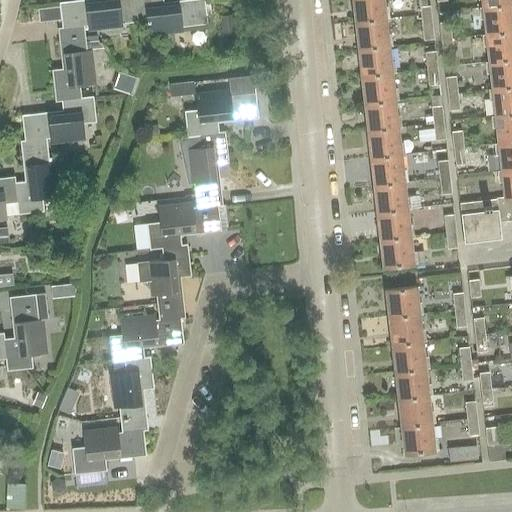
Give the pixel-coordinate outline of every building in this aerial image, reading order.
[(132,9),(132,0),(100,0),(101,2),(86,3),(85,0),(82,0),(59,3),(62,27),(84,26),(88,25),(88,29),(122,25),(122,23),(134,21),(132,9)] [(204,0),(186,0),(178,1),(178,5),(164,6),(163,0),(132,0),(132,9),(134,21),(147,20),(149,34),(183,30),(182,27),(207,24),(204,0)] [(384,0),(352,0),(355,22),(386,18),(384,0)] [(511,31),(511,3),(482,7),(485,34),(511,31)] [(430,13),(429,5),(427,6),(427,5),(419,6),(419,7),(420,7),(421,14),(430,13)] [(433,39),(430,13),(421,14),(424,41),(433,39)] [(220,16),(224,48),(242,46),(239,14),(220,16)] [(389,45),(386,18),(355,22),(358,49),(389,45)] [(452,38),(450,22),(440,23),(442,40),(452,38)] [(87,50),(84,26),(62,27),(58,28),(61,54),(65,54),(67,68),(52,70),(56,102),(62,101),(81,97),(80,85),(95,84),(91,50),(87,50)] [(511,58),(511,31),(485,34),(488,62),(511,58)] [(453,50),(452,38),(442,40),(443,51),(453,50)] [(392,73),(389,45),(358,49),(361,76),(392,73)] [(437,68),(435,51),(425,52),(427,69),(437,68)] [(511,86),(511,58),(488,62),(492,89),(511,86)] [(439,85),(437,68),(427,69),(429,85),(439,85)] [(395,100),(392,73),(361,76),(364,104),(395,100)] [(458,93),(456,76),(446,77),(448,94),(458,93)] [(511,113),(511,86),(492,89),(495,116),(511,113)] [(187,137),(199,135),(219,132),(217,119),(232,117),(232,121),(258,117),(255,92),(230,95),(230,91),(196,95),(197,109),(184,111),(187,137)] [(460,109),(458,93),(448,94),(450,110),(460,109)] [(443,122),(441,106),(440,95),(431,96),(434,123),(443,122)] [(93,96),(81,97),(62,101),(63,114),(49,116),(49,112),(22,115),(25,140),(47,138),(50,138),(51,142),(85,138),(83,123),(96,122),(93,96)] [(398,127),(395,100),(364,104),(367,131),(398,127)] [(511,141),(511,113),(495,116),(498,143),(511,141)] [(162,135),(160,122),(148,123),(149,136),(162,135)] [(445,139),(443,122),(434,123),(435,140),(445,139)] [(402,155),(398,127),(367,131),(370,158),(402,155)] [(225,131),(219,132),(199,135),(201,147),(186,149),(190,183),(194,182),(197,207),(218,205),(222,205),(219,179),(216,179),(214,165),(229,163),(225,131)] [(464,147),(463,131),(452,132),(454,149),(464,147)] [(49,163),(47,138),(25,140),(20,140),(24,167),(27,167),(29,181),(15,182),(17,202),(18,214),(44,211),(43,198),(57,196),(53,162),(49,163)] [(511,169),(511,141),(498,143),(501,171),(511,169)] [(466,164),(464,147),(454,149),(456,165),(466,164)] [(405,182),(402,155),(370,158),(374,185),(405,182)] [(450,177),(448,160),(438,161),(440,178),(450,177)] [(511,169),(501,171),(504,197),(504,198),(508,198),(511,197),(511,169)] [(17,202),(15,182),(15,176),(0,178),(0,218),(7,218),(5,204),(17,202)] [(452,193),(450,177),(440,178),(441,195),(452,193)] [(408,209),(405,182),(374,185),(377,213),(408,209)] [(511,220),(508,198),(504,198),(504,197),(496,198),(497,199),(498,210),(499,222),(500,222),(511,220)] [(492,211),(498,210),(497,199),(460,203),(461,214),(483,212),(483,207),(491,206),(492,211)] [(221,230),(218,205),(197,207),(193,207),(192,203),(158,207),(160,222),(147,223),(150,249),(162,248),(162,247),(182,245),(182,244),(180,231),(194,229),(195,233),(221,230)] [(501,238),(500,222),(499,222),(498,210),(492,211),(491,206),(483,207),(483,212),(461,214),(465,242),(501,238)] [(411,237),(408,209),(377,213),(380,240),(411,237)] [(456,231),(454,214),(444,215),(446,233),(456,231)] [(458,247),(456,231),(446,233),(447,248),(458,247)] [(414,264),(411,237),(380,240),(383,267),(414,264)] [(188,244),(182,244),(182,245),(162,247),(162,248),(163,260),(137,263),(139,283),(151,281),(152,295),(156,295),(159,319),(159,320),(181,317),(181,318),(185,317),(182,291),(178,291),(176,277),(191,276),(188,244)] [(12,273),(0,274),(0,285),(13,284),(12,273)] [(481,296),(479,279),(469,280),(471,298),(481,296)] [(417,286),(385,289),(388,317),(420,313),(417,286)] [(63,288),(64,300),(76,299),(75,287),(63,288)] [(465,308),(463,292),(453,293),(455,309),(465,308)] [(18,337),(5,338),(6,359),(7,371),(33,368),(31,355),(46,353),(42,319),(38,319),(36,294),(10,297),(13,323),(17,323),(18,337)] [(467,326),(465,308),(455,309),(457,327),(467,326)] [(423,341),(420,313),(388,317),(392,344),(423,341)] [(184,343),(181,318),(181,317),(159,320),(159,319),(155,320),(155,316),(121,320),(123,335),(109,336),(112,362),(124,361),(124,360),(144,358),(144,357),(143,344),(157,342),(157,346),(184,343)] [(486,334),(484,317),(473,318),(475,336),(486,334)] [(487,351),(486,334),(475,336),(477,352),(487,351)] [(426,368),(423,341),(392,344),(395,372),(426,368)] [(471,363),(470,347),(459,348),(460,364),(471,363)] [(150,356),(144,357),(144,358),(124,360),(124,361),(126,372),(111,374),(115,408),(119,407),(122,432),(144,430),(148,430),(145,403),(141,404),(139,390),(154,388),(150,356)] [(473,380),(471,363),(460,364),(462,382),(473,380)] [(429,396),(426,368),(395,372),(398,399),(429,396)] [(492,389),(490,372),(479,373),(481,390),(492,389)] [(494,405),(492,389),(481,390),(483,407),(494,405)] [(38,394),(33,405),(40,408),(45,397),(38,394)] [(432,423),(429,396),(398,399),(401,427),(432,423)] [(478,418),(476,401),(465,402),(467,419),(478,418)] [(73,406),(62,402),(58,413),(69,417),(73,406)] [(479,435),(478,418),(467,419),(469,436),(479,435)] [(435,451),(432,423),(401,427),(404,454),(435,451)] [(498,444),(496,427),(486,428),(487,445),(498,444)] [(146,455),(144,430),(122,432),(118,432),(117,428),(83,432),(85,447),(72,448),(75,474),(107,470),(105,456),(119,454),(120,458),(146,455)] [(478,459),(477,445),(448,448),(449,462),(478,459)] [(50,481),(50,489),(58,492),(64,488),(64,479),(56,477),(50,481)] [(4,505),(21,506),(22,482),(5,481),(4,505)]
